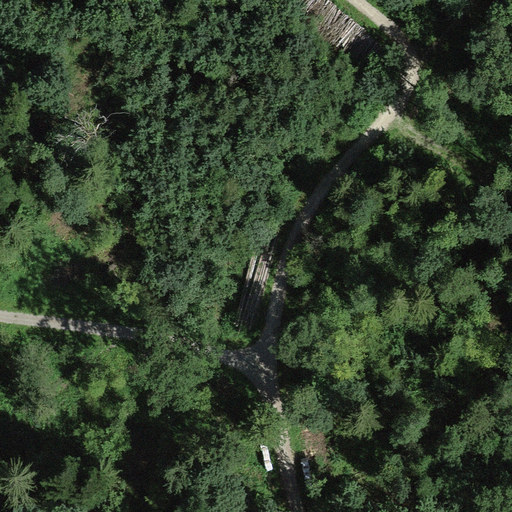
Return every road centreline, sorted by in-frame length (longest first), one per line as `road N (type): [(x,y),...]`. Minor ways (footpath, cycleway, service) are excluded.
road 1 (track): [(300,511),(266,364),(280,286),(319,195),(389,111),(412,69),(405,42),(352,0)]
road 2 (track): [(0,317),(174,339),(266,364)]
road 3 (track): [(511,198),(389,111)]
